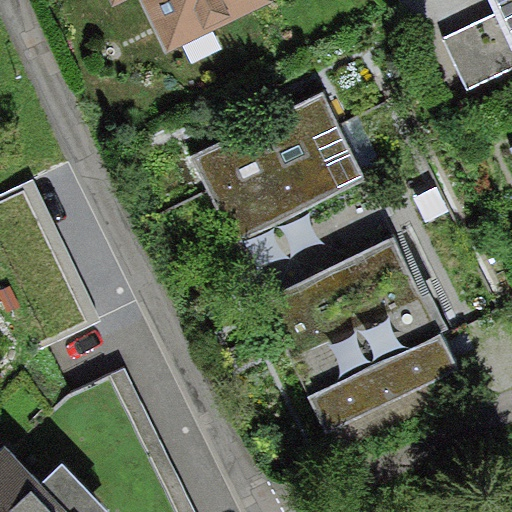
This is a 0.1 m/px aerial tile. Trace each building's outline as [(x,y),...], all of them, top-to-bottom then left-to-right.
[(113,0),(114,0),(146,0),(169,45),(262,0),(113,0)] [(511,0),(494,0),(498,7),(444,32),(469,85),(511,64),(511,0)] [(324,84),(191,151),(234,235),(366,168),(324,84)] [(395,225),(366,168),(234,235),(262,289),(395,225)] [(89,314),(24,185),(0,196),(0,269),(36,341),(89,314)] [(395,225),(262,289),(291,351),(424,283),(395,225)] [(441,315),(424,283),(291,351),(307,384),(441,315)] [(441,315),(307,384),(327,424),(462,355),(441,315)] [(70,391),(19,441),(45,466),(64,447),(112,495),(94,511),(181,511),(113,370),(70,391)] [(94,511),(112,495),(64,447),(45,466),(19,441),(7,428),(0,435),(0,511),(94,511)]
